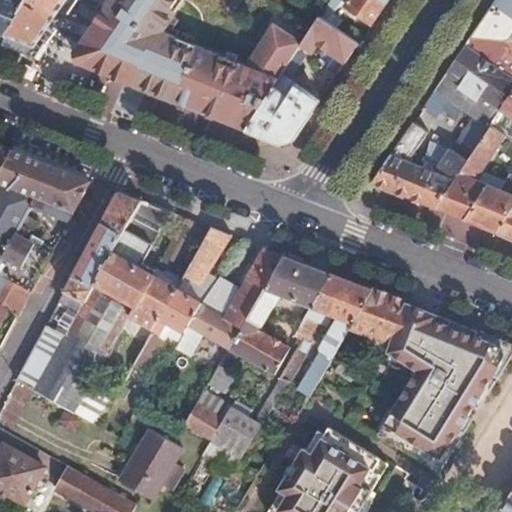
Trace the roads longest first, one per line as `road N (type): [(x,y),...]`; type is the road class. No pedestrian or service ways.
road 1 (residential): [(0,386),(131,148)]
road 2 (residential): [(441,0),(298,215)]
road 3 (secondary): [(298,215),(511,300)]
road 4 (secondary): [(131,148),(298,215)]
road 5 (secondary): [(0,97),(131,148)]
